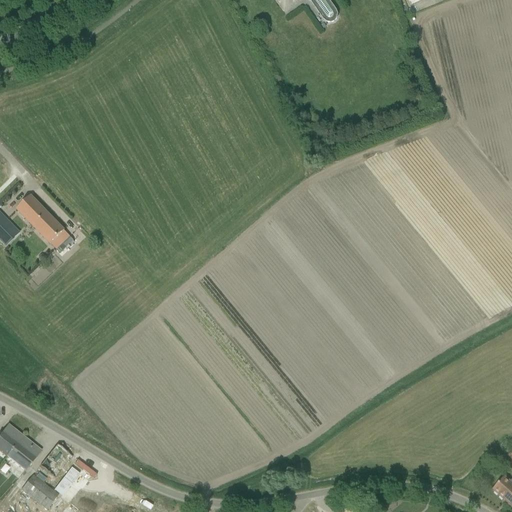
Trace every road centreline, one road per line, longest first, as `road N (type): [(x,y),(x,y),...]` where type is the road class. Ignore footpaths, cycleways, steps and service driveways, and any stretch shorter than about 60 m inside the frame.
road 1 (unclassified): [(295,492),(210,500),(156,488),(0,398)]
road 2 (unclassified): [(486,511),(439,489),(387,479),(295,492)]
